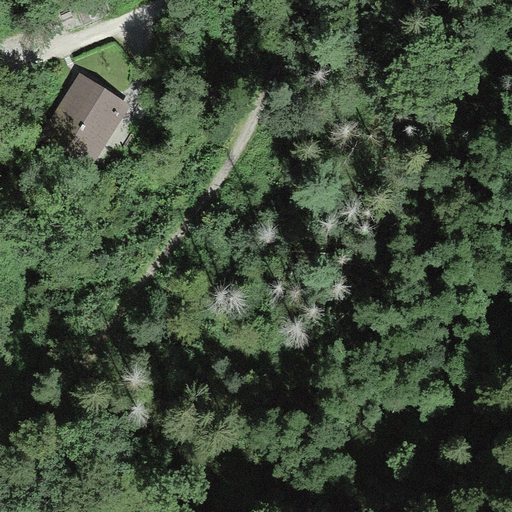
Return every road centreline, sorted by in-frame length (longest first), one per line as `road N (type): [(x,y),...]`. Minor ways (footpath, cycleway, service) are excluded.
road 1 (track): [(0,484),(228,168),(302,0)]
road 2 (track): [(166,0),(0,67)]
road 3 (track): [(419,511),(481,460),(511,418)]
